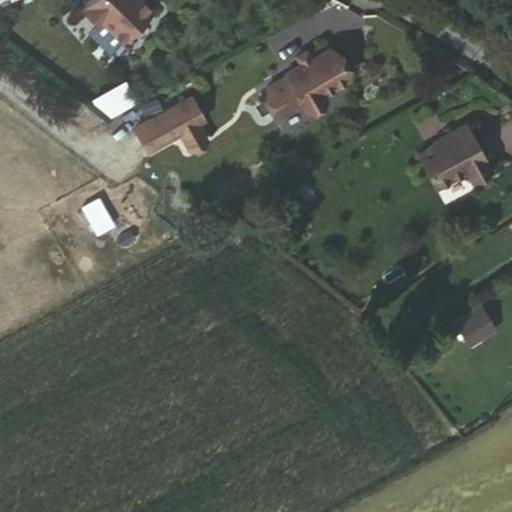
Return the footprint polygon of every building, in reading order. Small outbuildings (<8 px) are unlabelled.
[(160,35),(125,0),(89,34),(104,50),(108,44),(127,65),(160,35)] [(346,110),(327,78),(264,115),(279,140),(297,129),(305,141),(324,130),(322,125),(346,110)] [(297,84),(302,93),(310,88),(305,79),(297,84)] [(199,120),(142,152),(154,175),(187,157),(196,173),(214,163),(205,147),(212,143),(199,120)] [(485,196),(462,153),(441,165),(444,168),(415,185),(433,217),(462,201),(465,207),(485,196)] [(511,305),(489,319),(502,341),(511,334),(511,305)]
